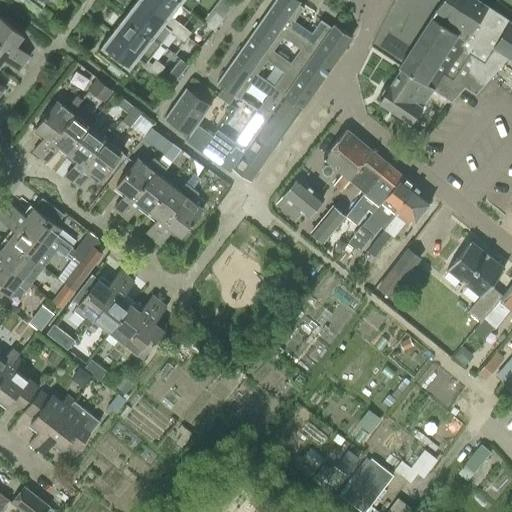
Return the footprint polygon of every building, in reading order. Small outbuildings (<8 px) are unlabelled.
[(136,0),(125,16),(154,37),(163,24),(166,20),(140,0),(136,0)] [(179,30),(182,26),(169,16),(179,4),(179,3),(174,0),(140,0),(166,20),(163,24),(171,31),(174,26),(179,30)] [(174,0),(179,3),(179,4),(189,11),(190,10),(188,9),(194,0),(174,0)] [(298,4),(300,1),(298,0),(274,0),(266,12),(328,56),(327,58),(333,62),(351,36),(333,24),(331,27),(320,19),(311,33),(293,20),(303,7),(298,4)] [(441,0),(398,67),(397,68),(399,68),(399,67),(432,88),(432,89),(451,100),(464,87),(474,93),(501,62),(506,57),(511,60),(511,21),(510,20),(509,21),(477,0),(441,0)] [(205,24),(214,30),(223,19),(214,12),(205,24)] [(328,56),(266,12),(249,35),(312,79),(313,78),(319,82),(333,62),(327,58),(328,56)] [(0,44),(24,63),(29,55),(15,44),(22,34),(0,16),(0,44)] [(154,37),(125,16),(112,33),(141,54),(137,58),(146,65),(149,61),(162,43),(154,37)] [(179,30),(174,26),(171,31),(184,40),(190,32),(182,26),(179,30)] [(127,72),(137,58),(141,54),(112,33),(98,50),(113,61),(109,67),(122,76),(126,71),(127,72)] [(312,79),(249,35),(233,59),(284,95),(284,96),(301,108),(307,99),(319,82),(313,78),(312,79)] [(24,63),(0,44),(0,63),(4,59),(18,70),(24,63)] [(180,57),(167,74),(175,80),(177,78),(187,65),(188,63),(180,57)] [(268,94),(256,111),(266,117),(267,118),(256,134),(273,147),(274,146),(277,146),(281,142),(279,139),(301,108),(284,96),(284,95),(233,59),(216,83),(223,87),(236,96),(239,98),(250,82),(268,94)] [(165,66),(156,60),(153,64),(149,61),(146,65),(158,74),(165,66)] [(399,67),(399,68),(389,86),(383,87),(378,94),(380,103),(410,122),(432,89),(432,88),(399,67)] [(111,90),(97,78),(89,88),(103,100),(111,90)] [(193,147),(205,130),(196,123),(209,104),(184,86),(162,117),(187,135),(184,140),(193,147)] [(229,105),(236,96),(223,87),(216,96),(229,105)] [(39,156),(76,106),(82,99),(76,95),(66,108),(55,100),(35,126),(45,134),(32,150),(39,156)] [(132,106),(121,97),(116,104),(127,113),(132,106)] [(67,151),(88,125),(79,118),(84,112),(76,106),(39,156),(46,161),(59,145),(67,151)] [(130,127),(141,113),(132,106),(127,113),(121,120),(130,127)] [(267,118),(266,117),(256,111),(234,141),(216,128),(211,134),(205,130),(193,147),(229,172),(232,167),(249,179),(273,147),(256,134),(267,118)] [(141,113),(130,127),(142,137),(153,123),(141,113)] [(88,125),(67,151),(77,159),(64,176),(71,181),(110,129),(104,124),(98,132),(88,125)] [(110,129),(71,181),(78,186),(91,170),(101,177),(121,150),(111,143),(117,134),(110,129)] [(349,178),(371,150),(344,129),(322,157),(342,173),(333,184),(340,190),(349,178)] [(170,142),(157,161),(159,162),(166,167),(180,149),(170,142)] [(349,178),(364,190),(366,192),(388,164),(371,150),(349,178)] [(120,213),(159,162),(157,161),(153,158),(147,166),(136,158),(116,184),(125,191),(113,207),(120,213)] [(159,162),(120,213),(127,218),(139,202),(148,209),(168,183),(159,176),(166,167),(159,162)] [(382,201),(401,176),(402,175),(388,164),(366,192),(364,190),(357,198),(363,203),(372,193),(380,200),(382,201)] [(382,201),(380,200),(361,223),(374,233),(380,225),(382,227),(395,211),(393,210),(413,185),(401,176),(382,201)] [(306,216),(321,198),(296,177),(281,196),(275,203),(293,219),(300,211),(306,216)] [(168,183),(148,209),(157,216),(145,232),(152,238),(191,187),(185,182),(178,191),(168,183)] [(395,211),(382,227),(384,229),(391,234),(392,235),(405,219),(411,224),(430,199),(413,185),(393,210),(395,211)] [(191,187),(152,238),(159,243),(171,227),(181,234),(201,208),(191,200),(197,192),(191,187)] [(26,217),(7,202),(2,209),(55,251),(56,249),(63,255),(70,246),(55,234),(60,227),(34,207),(26,217)] [(358,202),(347,217),(356,225),(368,210),(358,202)] [(332,206),(311,232),(323,242),(326,238),(339,223),(345,216),(332,206)] [(55,251),(2,209),(0,211),(0,219),(15,231),(8,240),(43,267),(55,251)] [(360,225),(348,241),(359,250),(372,234),(360,225)] [(384,229),(367,250),(374,256),(391,234),(384,229)] [(1,249),(0,248),(0,260),(30,283),(43,267),(8,240),(1,249)] [(504,268),(469,241),(447,269),(480,295),(467,311),(479,321),(482,318),(484,320),(501,299),(488,288),(504,268)] [(101,251),(92,244),(79,260),(88,268),(101,251)] [(0,305),(16,284),(25,290),(30,283),(0,260),(0,305)] [(72,289),(84,273),(75,266),(62,282),(72,289)] [(390,296),(406,276),(393,266),(377,286),(390,296)] [(91,274),(71,300),(77,304),(76,306),(87,314),(80,322),(86,327),(126,276),(119,270),(107,286),(97,279),(91,274)] [(109,331),(130,304),(121,297),(133,282),(126,276),(86,327),(93,332),(100,324),(109,331)] [(49,298),(59,305),(72,289),(62,282),(49,298)] [(511,284),(501,299),(484,320),(494,328),(510,309),(511,310),(511,284)] [(287,287),(280,296),(288,303),(295,293),(287,287)] [(119,352),(159,301),(151,295),(139,311),(130,304),(109,331),(119,339),(113,347),(119,352)] [(159,301),(119,352),(126,357),(132,349),(142,357),(163,330),(153,322),(165,307),(159,301)] [(53,322),(46,333),(68,348),(75,337),(53,322)] [(408,337),(399,342),(402,349),(412,345),(408,337)] [(463,346),(454,357),(464,365),(473,354),(463,346)] [(54,349),(47,359),(55,365),(62,355),(54,349)] [(0,377),(16,356),(9,350),(1,360),(0,359),(0,377)] [(496,352),(477,373),(484,379),(503,358),(496,352)] [(16,356),(0,377),(0,396),(8,403),(11,399),(21,407),(36,386),(16,371),(24,362),(16,356)] [(511,357),(498,374),(505,380),(503,382),(504,383),(511,372),(511,357)] [(91,371),(102,379),(108,370),(98,362),(91,371)] [(79,367),(70,379),(81,387),(90,376),(79,367)] [(112,382),(126,392),(133,383),(119,372),(112,382)] [(24,410),(25,411),(33,417),(30,421),(39,429),(28,443),(36,449),(73,400),(66,395),(60,402),(51,395),(49,397),(40,390),(24,410)] [(388,394),(383,400),(390,405),(394,399),(388,394)] [(100,420),(73,400),(36,449),(43,455),(54,441),(63,448),(67,443),(76,451),(100,420)] [(109,419),(117,408),(108,401),(99,412),(109,419)] [(350,434),(363,442),(380,417),(367,408),(350,434)] [(181,432),(174,441),(179,445),(189,432),(180,424),(176,429),(181,432)] [(336,434),(332,440),(340,445),(344,439),(336,434)] [(424,435),(419,441),(425,444),(429,439),(424,435)] [(480,443),(464,464),(473,472),(490,451),(480,443)] [(410,466),(401,459),(394,468),(410,481),(417,471),(422,476),(436,458),(424,448),(410,466)] [(392,475),(370,458),(341,496),(361,511),(381,511),(370,504),(392,475)] [(313,477),(311,479),(318,485),(322,479),(330,469),(323,463),(313,477)] [(330,469),(322,479),(335,488),(345,475),(333,465),(330,469)] [(25,511),(44,511),(49,506),(24,486),(12,501),(25,511)] [(0,510),(8,500),(0,493),(0,510)] [(397,497),(386,511),(410,511),(413,508),(397,497)]
